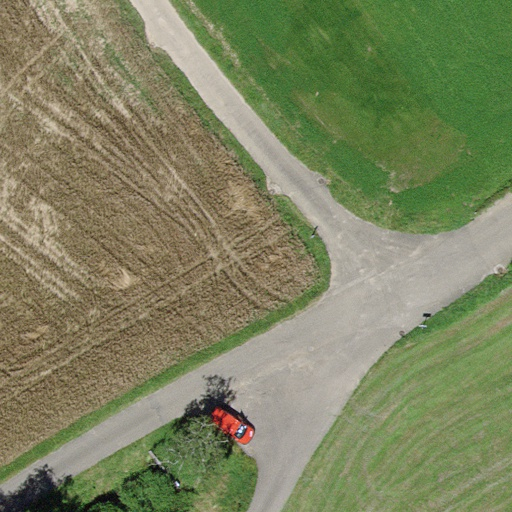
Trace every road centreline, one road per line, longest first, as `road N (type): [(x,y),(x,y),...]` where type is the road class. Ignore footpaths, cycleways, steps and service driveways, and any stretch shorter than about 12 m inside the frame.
road 1 (unclassified): [(7,511),(397,299)]
road 2 (track): [(143,0),(185,67),(397,299)]
road 3 (unclassified): [(261,511),(397,299)]
road 4 (unclassified): [(397,299),(511,223)]
